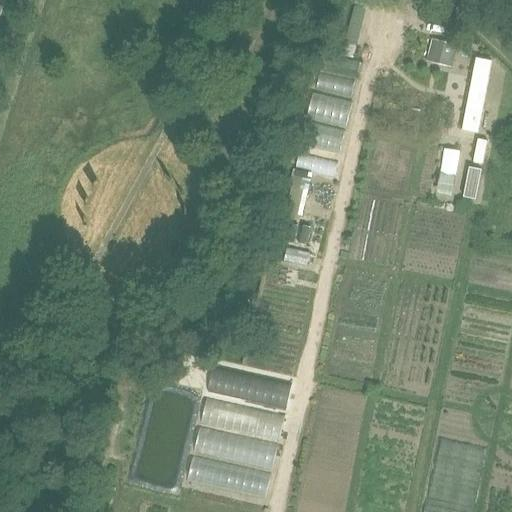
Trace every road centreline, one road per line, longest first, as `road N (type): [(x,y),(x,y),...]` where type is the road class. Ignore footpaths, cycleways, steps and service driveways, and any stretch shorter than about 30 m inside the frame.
road 1 (track): [(389,0),(274,511)]
road 2 (track): [(378,53),(456,69),(433,200),(483,208)]
